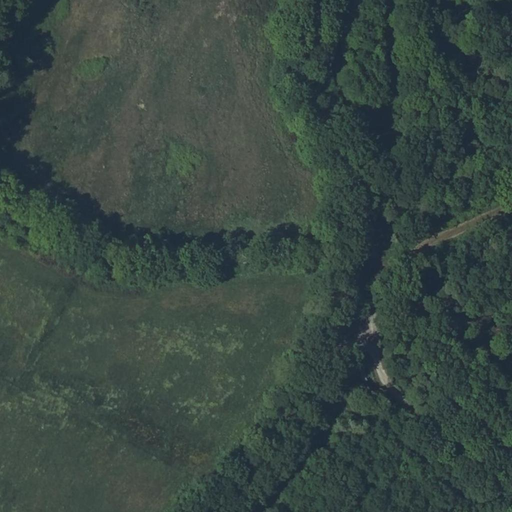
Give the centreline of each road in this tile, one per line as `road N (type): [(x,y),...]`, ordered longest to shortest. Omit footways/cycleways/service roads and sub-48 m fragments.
road 1 (track): [(511,493),(388,384),(375,319),(388,210),(305,82),(318,0)]
road 2 (track): [(212,511),(334,355),(377,331)]
